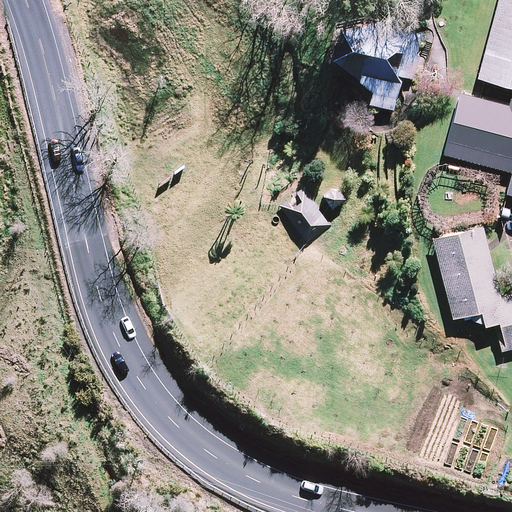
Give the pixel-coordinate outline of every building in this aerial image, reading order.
[(511,0),(497,0),(477,77),(511,85),(511,0)] [(417,55),(423,34),(359,16),(357,26),(339,21),(331,53),(373,89),(369,102),(394,109),(403,76),(413,79),(420,55),(417,55)] [(508,104),(460,90),(443,153),(511,171),(506,191),(511,192),(511,97),(510,97),(508,104)] [(332,225),(304,186),(297,191),(302,198),(291,205),(286,198),(279,204),(306,243),(332,225)] [(483,223),(432,236),(452,316),(481,309),(485,323),(494,320),(501,349),(511,346),(511,292),(501,295),(483,223)]
